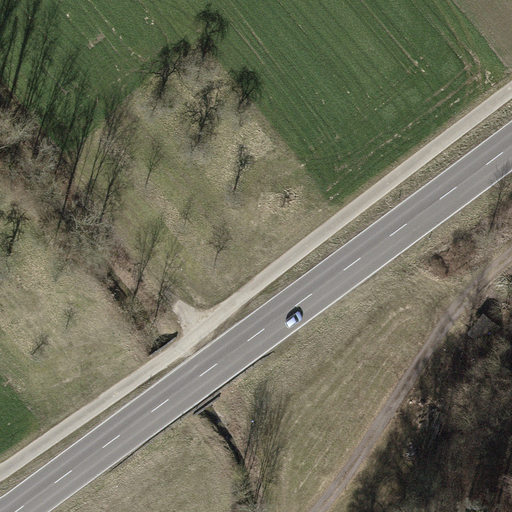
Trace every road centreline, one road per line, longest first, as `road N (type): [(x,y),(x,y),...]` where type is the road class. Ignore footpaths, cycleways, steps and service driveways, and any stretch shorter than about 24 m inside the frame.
road 1 (primary): [(511,133),(18,511)]
road 2 (track): [(511,268),(414,375),(360,479),(327,511)]
